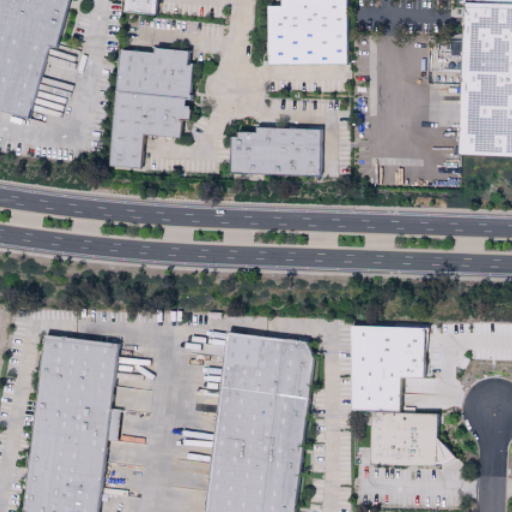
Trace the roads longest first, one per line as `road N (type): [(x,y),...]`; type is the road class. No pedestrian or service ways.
road 1 (primary): [(511,230),(228,221),(0,199)]
road 2 (primary): [(0,237),(227,258),(511,266)]
